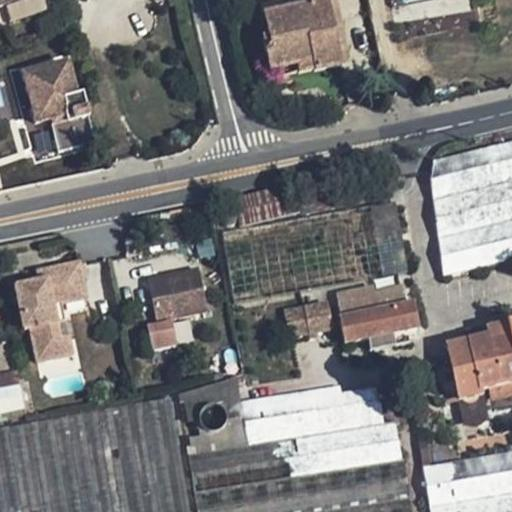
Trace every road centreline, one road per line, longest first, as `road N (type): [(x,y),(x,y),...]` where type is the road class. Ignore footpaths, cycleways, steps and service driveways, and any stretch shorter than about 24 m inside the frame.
road 1 (unknown): [(415,131),(437,352),(418,369),(316,377)]
road 2 (residential): [(246,171),(511,108)]
road 3 (residential): [(0,224),(246,171)]
road 4 (residential): [(246,171),(206,0)]
